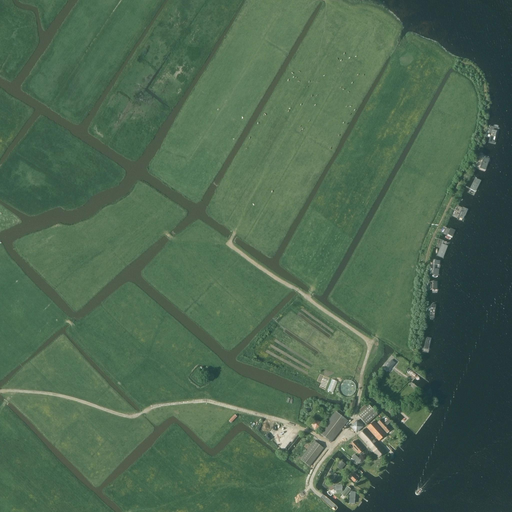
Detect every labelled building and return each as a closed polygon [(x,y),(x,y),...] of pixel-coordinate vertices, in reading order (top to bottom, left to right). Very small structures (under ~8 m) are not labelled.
[(488,142),(494,144),(498,132),(492,130),(490,137),(488,142)] [(484,157),(479,169),(485,171),(490,159),(484,157)] [(470,190),(468,194),(474,197),(480,183),(475,180),(470,190)] [(459,218),(458,220),(463,222),(468,210),(463,208),(459,218)] [(442,244),(436,256),(442,260),(450,245),(443,241),(442,244)] [(424,346),(423,352),(428,353),(431,339),(426,338),(424,346)] [(395,361),(396,360),(391,355),(384,364),(385,366),(392,358),(395,361)] [(333,392),(338,381),(332,378),(327,390),(333,392)] [(357,415),(366,425),(377,414),(369,405),(357,415)] [(319,433),(331,443),(348,421),(335,411),(319,433)] [(385,423),(381,419),(377,422),(387,433),(391,430),(387,425),(391,422),(389,419),(388,420),(385,423)] [(311,424),(315,429),(320,428),(320,422),(315,420),(311,424)] [(350,426),(356,433),(363,427),(357,420),(350,426)] [(386,451),(384,450),(376,441),(378,440),(379,441),(386,434),(374,421),(367,428),(376,438),(375,439),(365,428),(358,435),(370,449),(370,450),(372,452),(373,452),(377,457),(378,458),(386,451)] [(353,442),(350,444),(357,452),(356,453),(357,454),(358,453),(359,454),(363,450),(355,440),(353,442)] [(314,441),(300,459),(309,466),(324,448),(314,441)] [(351,458),(358,464),(361,460),(354,454),(351,458)] [(337,465),(337,466),(341,470),(346,465),(341,461),(340,463),(339,462),(337,465)] [(333,476),(329,481),(332,484),(339,477),(335,474),(334,474),(330,471),(329,472),(333,476)] [(357,480),(357,479),(359,477),(354,472),(349,477),(354,482),(355,482),(356,482),(357,481),(357,480)] [(341,494),(345,497),(350,491),(351,489),(347,486),(341,494)]
